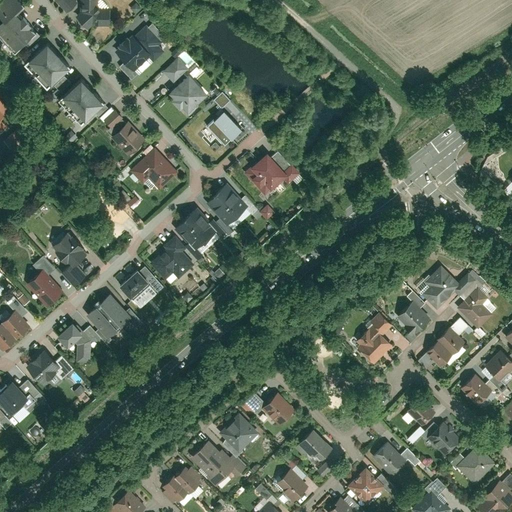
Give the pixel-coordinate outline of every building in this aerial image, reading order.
[(0,33),(12,47),(33,27),(15,9),(23,0),(22,0),(0,0),(0,12),(0,13),(0,33)] [(54,0),(65,11),(75,0),(54,0)] [(80,0),(81,10),(75,15),(87,28),(92,23),(108,23),(107,7),(99,7),(96,4),(95,0),(80,0)] [(133,32),(114,50),(123,59),(117,65),(131,79),(164,47),(158,41),(164,35),(151,21),(147,25),(145,24),(134,34),(133,32)] [(45,83),(67,61),(44,38),(22,59),(45,83)] [(176,55),(164,66),(177,80),(167,89),(190,113),(197,106),(193,103),(206,90),(186,69),(188,67),(176,55)] [(81,117),(101,99),(79,74),(59,93),(81,117)] [(224,90),(216,98),(224,106),(233,99),(224,90)] [(0,99),(0,130),(6,125),(0,118),(0,117),(9,108),(0,99)] [(126,153),(144,137),(127,118),(124,121),(113,109),(103,117),(115,130),(109,134),(126,153)] [(222,109),(199,130),(211,143),(215,139),(221,146),(240,128),(222,109)] [(6,137),(18,155),(40,141),(27,122),(6,137)] [(177,170),(154,146),(129,169),(142,182),(147,177),(158,189),(177,170)] [(267,150),(245,170),(265,193),(284,175),(289,180),(299,171),(278,148),(271,154),(267,150)] [(218,193),(237,214),(249,202),(230,182),(218,193)] [(206,204),(225,225),(237,214),(218,193),(206,204)] [(196,206),(185,216),(205,238),(217,227),(196,206)] [(185,216),(174,226),(194,248),(205,238),(185,216)] [(60,269),(74,284),(85,274),(75,263),(88,251),(67,227),(50,243),(67,262),(60,269)] [(185,246),(174,233),(162,244),(164,246),(149,260),(164,277),(172,270),(177,276),(193,261),(182,249),(185,246)] [(428,283),(420,290),(436,306),(454,288),(458,292),(474,276),(466,269),(456,279),(440,262),(424,279),(428,283)] [(25,282),(46,305),(63,290),(42,267),(25,282)] [(135,267),(118,283),(132,298),(149,282),(135,267)] [(463,297),(455,304),(476,325),(491,311),(481,301),(487,295),(477,286),(481,283),(474,276),(458,292),(463,297)] [(423,300),(411,289),(406,294),(411,299),(395,316),(412,332),(429,315),(419,305),(423,300)] [(110,291),(98,302),(119,325),(131,314),(110,291)] [(98,302),(86,313),(106,336),(119,325),(98,302)] [(0,319),(15,337),(28,326),(13,309),(0,319)] [(391,323),(378,310),(369,319),(371,322),(354,338),(359,343),(356,346),(372,362),(392,343),(381,332),(391,323)] [(511,315),(505,323),(510,327),(503,336),(511,344),(511,315)] [(0,346),(2,349),(15,337),(0,319),(0,346)] [(69,320),(55,334),(66,346),(72,341),(76,344),(75,360),(88,360),(89,338),(86,335),(83,331),(81,333),(69,320)] [(463,339),(450,325),(437,337),(451,351),(463,339)] [(451,351),(437,337),(425,350),(439,363),(451,351)] [(60,367),(43,348),(25,364),(42,383),(60,367)] [(511,364),(511,360),(499,348),(484,363),(499,378),(511,364)] [(490,387),(474,371),(460,385),(475,401),(490,387)] [(27,395),(10,377),(0,386),(0,400),(10,411),(27,395)] [(81,384),(75,390),(86,401),(92,395),(81,384)] [(292,407),(277,391),(261,406),(276,422),(292,407)] [(419,394),(405,409),(421,424),(435,409),(419,394)] [(511,401),(503,411),(511,419),(511,401)] [(258,430),(237,410),(217,430),(238,450),(258,430)] [(47,414),(40,421),(53,434),(59,428),(47,414)] [(443,417),(425,434),(443,453),(461,435),(443,417)] [(410,442),(422,430),(417,424),(405,437),(410,442)] [(318,458),(331,444),(311,426),(294,444),(303,453),(308,448),(318,458)] [(208,438),(190,455),(215,480),(233,463),(208,438)] [(386,439),(371,454),(391,473),(406,458),(386,439)] [(495,461),(476,443),(455,464),(473,483),(495,461)] [(320,475),(335,459),(329,453),(314,470),(320,475)] [(165,486),(161,490),(172,501),(185,488),(188,490),(199,479),(185,464),(174,475),(172,472),(162,483),(165,486)] [(383,483),(364,465),(346,484),(364,501),(383,483)] [(276,481),(292,498),(306,483),(290,467),(276,481)] [(497,511),(511,497),(511,491),(499,478),(481,496),(483,498),(476,505),(482,511),(497,511)] [(134,511),(144,503),(127,487),(112,502),(121,511),(134,511)] [(430,489),(410,508),(414,511),(444,511),(449,507),(430,489)] [(357,511),(358,511),(340,495),(325,510),(326,511),(357,511)] [(255,511),(280,511),(268,499),(255,511)]
